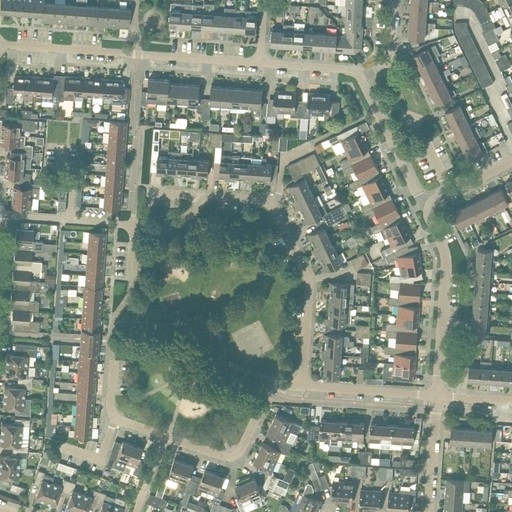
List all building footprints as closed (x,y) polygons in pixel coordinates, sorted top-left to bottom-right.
[(10,0),(0,0),(0,11),(10,12),(10,0)] [(21,0),(10,0),(10,12),(21,13),(21,0)] [(32,0),(21,0),(21,13),(31,14),(32,0)] [(43,0),(32,0),(31,14),(42,15),(42,21),(43,0)] [(43,0),(42,21),(53,22),(54,3),(43,2),(43,0)] [(482,2),(480,0),(472,0),(471,7),(474,11),(482,2)] [(511,11),(511,0),(502,5),(507,15),(511,11)] [(487,10),(482,2),(474,11),(477,16),(487,10)] [(65,4),(54,3),(53,22),(63,23),(65,4)] [(169,28),(180,28),(182,3),(171,3),(169,28)] [(192,4),(182,3),(180,28),(191,29),(191,27),(192,12),(192,4)] [(203,5),(202,28),(213,29),(214,12),(214,4),(204,3),(203,5)] [(76,5),(65,4),(63,23),(74,24),(76,5)] [(192,12),(191,27),(202,28),(203,11),(203,5),(192,4),(192,12)] [(86,5),(76,5),(74,24),(85,24),(86,5)] [(97,6),(86,5),(85,24),(96,25),(97,6)] [(347,5),(347,6),(346,16),(363,17),(364,6),(362,6),(362,7),(347,5)] [(411,5),(410,16),(426,17),(427,12),(431,12),(432,6),(411,5)] [(108,7),(97,6),(96,25),(107,26),(108,7)] [(119,8),(108,7),(107,26),(117,27),(119,8)] [(130,9),(119,8),(117,27),(128,28),(130,9)] [(236,9),(225,8),(223,30),(234,30),(235,15),(236,15),(236,9)] [(234,30),(234,32),(245,33),(246,16),(246,10),(236,9),(236,15),(235,15),(234,30)] [(246,16),(245,33),(256,34),(257,17),(257,11),(247,10),(246,16)] [(490,16),(487,10),(477,16),(479,21),(490,16)] [(490,16),(479,21),(482,27),(493,21),(496,20),(491,10),(488,12),(490,16)] [(225,12),(214,12),(213,29),(223,30),(225,12)] [(363,17),(346,16),(345,27),(347,27),(362,28),(363,17)] [(410,16),(409,27),(430,28),(431,23),(426,22),(426,17),(410,16)] [(496,27),(493,21),(482,27),(485,32),(496,27)] [(467,22),(455,22),(455,30),(455,31),(467,28),(467,22)] [(283,29),(282,46),(293,47),(294,29),(294,25),(283,24),(283,29)] [(362,28),(347,27),(347,32),(344,34),(358,50),(361,48),(362,28)] [(409,27),(408,38),(418,38),(425,39),(425,33),(430,34),(430,28),(409,27)] [(271,45),(282,46),(283,29),(272,28),(271,45)] [(467,28),(455,31),(459,39),(470,34),(467,28)] [(493,28),(485,32),(483,33),(485,39),(496,34),(493,28)] [(305,30),(294,29),(293,47),(303,47),(305,30)] [(315,31),(305,30),(303,47),(314,48),(315,33),(315,31)] [(314,48),(314,50),(325,51),(326,34),(315,33),(314,48)] [(337,34),(326,34),(325,51),(335,52),(337,36),(337,34)] [(358,50),(344,34),(342,36),(337,36),(335,52),(355,53),(358,50)] [(470,34),(459,39),(462,45),(473,40),(470,34)] [(499,40),(496,34),(485,39),(492,52),(497,49),(494,42),(499,40)] [(473,40),(462,45),(465,51),(476,46),(473,40)] [(427,44),(413,48),(416,53),(413,55),(418,65),(437,56),(440,54),(435,44),(429,47),(427,44)] [(479,52),(476,46),(465,51),(468,57),(479,52)] [(497,50),(497,49),(492,52),(498,65),(509,60),(506,54),(502,56),(498,49),(497,50)] [(482,58),(479,52),(468,57),(471,63),(482,58)] [(440,60),(437,56),(418,65),(423,74),(437,67),(435,63),(440,60)] [(485,64),(482,58),(471,63),(474,69),(485,64)] [(511,66),(509,60),(498,65),(501,71),(511,66)] [(488,70),(485,64),(474,69),(477,76),(488,70)] [(440,72),(437,67),(423,74),(428,84),(447,75),(444,70),(440,72)] [(491,76),(488,70),(477,76),(480,82),(491,76)] [(14,87),(7,87),(6,102),(13,102),(14,94),(23,94),(25,76),(15,75),(14,87)] [(449,80),(447,75),(428,84),(432,94),(447,87),(444,82),(449,80)] [(23,94),(23,99),(33,100),(34,77),(25,76),(23,94)] [(64,101),(64,99),(73,100),(75,77),(65,76),(65,87),(59,86),(58,101),(64,101)] [(494,83),(491,76),(480,82),(483,88),(494,83)] [(44,78),(34,77),(33,100),(42,100),(44,78)] [(83,96),(85,78),(75,77),(74,95),(83,96)] [(54,78),(44,78),(42,100),(53,101),(53,104),(57,104),(58,101),(59,86),(53,86),(54,78)] [(94,78),(85,78),(83,96),(93,96),(94,78)] [(104,79),(94,78),(93,96),(93,103),(102,103),(103,97),(104,79)] [(148,91),(142,91),(141,105),(147,105),(147,103),(157,104),(158,97),(159,79),(149,78),(148,91)] [(112,98),(113,80),(104,79),(103,97),(112,98)] [(159,79),(158,97),(157,104),(167,104),(167,101),(168,101),(169,83),(169,80),(159,79)] [(123,80),(113,80),(112,98),(112,104),(122,105),(122,103),(128,103),(130,88),(123,88),(123,80)] [(169,83),(168,101),(178,101),(179,84),(169,83)] [(189,84),(179,84),(178,101),(188,102),(189,84)] [(200,85),(189,84),(188,102),(188,107),(198,108),(197,112),(204,112),(205,98),(199,98),(200,85)] [(210,99),(205,98),(204,112),(210,113),(210,104),(220,105),(222,87),(211,86),(210,99)] [(232,87),(222,87),(220,105),(230,105),(232,87)] [(242,88),(232,87),(230,105),(241,106),(242,88)] [(449,92),(447,87),(432,94),(437,104),(452,97),(456,94),(454,89),(449,92)] [(252,89),(242,88),(241,106),(251,107),(252,89)] [(251,107),(250,115),(260,116),(260,117),(267,117),(267,115),(268,103),(262,103),(263,90),(252,89),(251,107)] [(273,104),(268,103),(267,115),(277,116),(277,112),(284,112),(285,91),(274,90),(273,104)] [(297,92),(285,91),(284,112),(290,113),(290,117),(300,118),(301,106),(301,105),(296,105),(297,92)] [(301,106),(300,118),(311,118),(311,114),(318,115),(319,94),(308,93),(307,106),(301,105),(301,106)] [(330,94),(319,94),(318,115),(324,115),(324,119),(337,120),(339,101),(332,101),(332,102),(330,102),(330,94)] [(460,104),(454,107),(445,111),(450,121),(469,112),(467,107),(462,109),(460,104)] [(471,117),(469,112),(450,121),(455,131),(469,124),(467,119),(471,117)] [(17,125),(2,123),(1,134),(20,135),(20,130),(37,131),(38,121),(17,119),(17,125)] [(110,121),(110,132),(126,133),(127,122),(110,121)] [(471,129),(469,124),(455,131),(459,141),(478,131),(476,126),(471,129)] [(357,133),(355,127),(329,139),(332,146),(341,141),(345,149),(364,140),(360,131),(357,133)] [(160,129),(154,128),(152,160),(157,160),(156,175),(161,175),(161,172),(167,173),(168,157),(158,156),(160,129)] [(82,135),(82,141),(85,141),(89,141),(89,137),(90,131),(83,130),(83,135),(82,135)] [(200,132),(190,131),(190,135),(190,141),(200,141),(200,132)] [(481,136),(478,131),(459,141),(464,150),(479,143),(476,138),(481,136)] [(126,133),(110,132),(109,143),(126,144),(126,133)] [(20,136),(1,134),(0,144),(15,145),(15,151),(32,152),(33,146),(25,145),(25,136),(20,136)] [(243,135),(243,142),(253,143),(253,140),(253,136),(243,135)] [(280,136),(279,150),(287,150),(288,137),(280,136)] [(349,158),(340,162),(343,169),(371,155),(369,156),(366,150),(368,149),(364,140),(345,149),(349,158)] [(126,144),(109,143),(108,153),(125,155),(126,144)] [(481,148),(479,143),(464,150),(469,160),(493,148),(491,145),(486,147),(485,146),(481,148)] [(7,156),(6,166),(25,168),(30,168),(31,158),(32,158),(32,152),(15,151),(12,151),(12,156),(7,156)] [(172,176),(177,176),(179,152),(168,151),(168,157),(167,173),(172,173),(172,176)] [(179,152),(177,176),(182,177),(182,174),(187,174),(189,152),(179,152)] [(194,153),(189,152),(187,174),(193,175),(192,178),(197,178),(198,159),(193,159),(194,153)] [(125,155),(108,153),(107,164),(124,166),(125,155)] [(309,155),(315,168),(316,168),(320,166),(314,153),(309,155)] [(221,155),(220,161),(220,167),(219,177),(225,177),(225,180),(230,180),(231,156),(221,155)] [(315,168),(309,155),(303,158),(309,171),(315,168)] [(376,170),(378,169),(371,155),(343,169),(346,175),(355,170),(359,178),(376,170)] [(231,156),(230,180),(234,181),(235,178),(240,178),(242,157),(231,156)] [(252,157),(242,157),(240,178),(245,179),(245,181),(250,182),(252,157)] [(252,157),(250,182),(255,182),(255,179),(260,180),(261,164),(252,163),(252,157)] [(261,164),(260,180),(266,180),(265,183),(271,183),(272,164),(266,164),(266,158),(262,158),(261,164)] [(298,161),(304,173),(309,171),(303,158),(298,161)] [(209,160),(198,159),(197,178),(202,178),(202,175),(208,176),(209,166),(209,160)] [(304,173),(298,161),(293,163),(299,176),(302,174),(304,173)] [(299,176),(293,163),(287,166),(293,178),(299,176)] [(124,166),(107,164),(106,175),(123,176),(124,166)] [(25,168),(6,166),(5,177),(20,178),(19,183),(30,184),(31,174),(24,173),(25,168)] [(322,182),(327,179),(320,166),(316,168),(322,182)] [(359,179),(350,183),(351,184),(353,189),(362,185),(366,193),(385,184),(381,175),(379,176),(376,171),(378,170),(359,179)] [(309,188),(302,174),(299,176),(293,178),(296,183),(286,188),(288,193),(291,191),(294,196),(309,188)] [(123,176),(106,175),(106,186),(122,187),(123,176)] [(30,184),(19,183),(29,184),(29,187),(14,186),(13,196),(32,198),(39,198),(40,185),(34,184),(30,184)] [(390,193),(385,184),(366,193),(370,202),(361,206),(364,212),(390,199),(387,194),(390,193)] [(59,194),(58,199),(66,200),(67,187),(59,186),(59,194)] [(122,187),(106,186),(105,197),(122,198),(122,187)] [(293,202),(295,206),(314,197),(309,188),(294,196),(296,200),(293,202)] [(502,188),(492,193),(501,212),(506,210),(504,205),(509,203),(502,188)] [(501,212),(492,193),(482,198),(489,212),(494,210),(496,215),(501,212)] [(319,195),(314,197),(295,206),(297,211),(300,209),(302,214),(323,204),(319,195)] [(32,198),(13,196),(12,207),(31,208),(32,198)] [(122,198),(105,197),(104,208),(121,209),(122,198)] [(399,213),(392,198),(390,199),(364,212),(367,219),(376,214),(380,222),(399,213)] [(489,212),(482,198),(472,203),(481,222),(486,219),(484,215),(489,212)] [(58,200),(58,210),(65,211),(66,200),(58,199),(58,200)] [(481,222),(472,203),(462,207),(469,222),(474,220),(476,224),(481,222)] [(327,213),(323,204),(302,214),(305,219),(302,220),(304,225),(314,220),(316,225),(333,217),(345,211),(343,205),(327,213)] [(469,222),(462,207),(452,212),(462,231),(467,229),(465,224),(469,222)] [(348,216),(345,211),(333,217),(335,222),(348,216)] [(380,222),(371,227),(372,228),(374,232),(374,233),(380,230),(384,239),(387,237),(406,228),(402,219),(400,220),(397,215),(380,222)] [(340,229),(349,225),(347,221),(338,226),(340,229)] [(352,225),(347,227),(352,236),(354,235),(354,236),(357,234),(352,225)] [(328,236),(324,226),(319,229),(305,236),(307,240),(310,239),(313,244),(328,236)] [(406,228),(387,237),(392,245),(382,250),(385,256),(407,246),(411,244),(408,238),(411,237),(406,228)] [(16,249),(31,250),(31,251),(42,252),(43,242),(32,241),(33,230),(16,229),(15,240),(17,240),(16,249)] [(70,230),(61,229),(60,241),(64,241),(64,235),(70,236),(70,230)] [(106,233),(89,231),(88,243),(105,244),(106,233)] [(333,245),(328,236),(313,244),(315,248),(312,250),(314,254),(333,245)] [(105,244),(88,243),(87,254),(104,255),(105,244)] [(337,254),(333,245),(314,254),(316,259),(319,257),(322,262),(337,254)] [(407,246),(385,256),(386,258),(387,260),(388,262),(398,258),(400,266),(420,262),(418,252),(416,253),(415,246),(408,247),(407,246)] [(478,248),(477,259),(491,260),(493,260),(494,255),(491,255),(492,249),(488,249),(478,248)] [(14,249),(13,260),(16,260),(15,269),(30,270),(30,271),(41,271),(41,270),(46,271),(46,264),(41,264),(41,262),(31,261),(31,251),(31,250),(16,249),(14,249)] [(67,252),(59,252),(59,263),(62,263),(63,257),(67,257),(67,252)] [(104,255),(87,254),(86,265),(103,266),(104,255)] [(342,264),(337,254),(322,262),(324,267),(321,268),(323,273),(342,264)] [(365,259),(363,254),(350,260),(353,265),(365,259)] [(368,264),(365,259),(353,265),(355,271),(368,264)] [(477,259),(476,270),(490,271),(492,272),(493,266),(491,266),(491,260),(477,259)] [(414,283),(413,280),(421,279),(419,272),(422,272),(420,262),(400,266),(401,275),(390,275),(390,281),(414,283)] [(103,266),(86,265),(86,275),(102,277),(103,266)] [(15,269),(13,269),(12,280),(14,280),(13,289),(34,291),(39,291),(40,281),(29,281),(30,270),(15,269)] [(490,271),(476,270),(475,281),(489,282),(491,282),(492,277),(490,277),(490,271)] [(86,275),(85,282),(85,286),(102,287),(102,277),(86,275)] [(421,284),(390,281),(389,288),(400,289),(399,298),(389,297),(389,298),(420,300),(421,284)] [(489,282),(475,281),(475,292),(489,293),(491,293),(491,288),(489,288),(489,282)] [(327,282),(327,287),(331,287),(330,293),(354,295),(355,284),(353,284),(348,283),(337,283),(327,282)] [(61,284),(57,284),(57,295),(60,295),(68,295),(68,289),(61,289),(61,284)] [(102,287),(85,286),(84,286),(83,297),(101,298),(102,287)] [(13,289),(11,289),(11,300),(13,300),(12,309),(29,311),(38,311),(38,301),(33,301),(34,291),(13,289)] [(489,293),(475,292),(474,303),(488,304),(490,304),(490,299),(488,298),(489,293)] [(354,295),(330,293),(330,298),(326,298),(326,303),(347,304),(353,304),(354,295)] [(101,298),(83,297),(82,308),(100,309),(101,298)] [(389,298),(388,305),(398,305),(398,315),(419,316),(419,306),(417,306),(417,300),(420,300),(399,298),(389,298)] [(353,305),(347,304),(326,303),(325,307),(329,308),(329,313),(350,315),(350,309),(353,309),(353,305)] [(474,303),(473,313),(487,314),(489,314),(489,309),(487,309),(488,304),(474,303)] [(100,309),(82,308),(82,318),(99,319),(100,309)] [(29,311),(12,309),(11,320),(13,320),(13,330),(38,332),(39,322),(28,321),(29,311)] [(325,318),(324,323),(350,325),(351,315),(350,315),(329,313),(328,318),(325,318)] [(487,314),(473,313),(472,324),(488,325),(489,320),(487,320),(487,314)] [(419,316),(398,315),(397,324),(387,323),(386,330),(417,332),(415,332),(415,326),(418,326),(419,316)] [(99,319),(82,318),(81,330),(98,331),(99,319)] [(472,324),(471,335),(481,336),(487,336),(488,331),(486,331),(486,325),(472,324)] [(98,331),(81,330),(80,340),(79,349),(97,351),(98,341),(98,331)] [(417,332),(386,330),(386,331),(382,330),(382,336),(386,336),(386,337),(390,337),(389,346),(385,346),(416,348),(417,332)] [(324,333),(323,338),(326,338),(326,344),(342,345),(353,346),(354,341),(349,341),(349,335),(342,334),(334,334),(324,333)] [(268,356),(268,339),(238,339),(238,353),(245,353),(245,356),(268,356)] [(35,345),(15,344),(14,352),(16,352),(16,354),(7,354),(6,364),(29,366),(30,356),(34,356),(35,345)] [(322,354),(341,355),(342,345),(326,344),(325,349),(322,349),(322,354)] [(416,348),(385,346),(384,353),(395,354),(394,363),(415,365),(416,355),(413,354),(414,348),(416,349),(416,348)] [(97,351),(79,349),(79,362),(96,363),(97,351)] [(341,355),(322,354),(322,359),(325,359),(324,364),(340,365),(341,355)] [(96,363),(79,362),(78,373),(95,374),(96,363)] [(414,374),(415,365),(394,363),(393,372),(383,372),(383,379),(411,381),(412,374),(414,374)] [(29,366),(6,364),(5,375),(18,376),(17,381),(32,382),(33,376),(29,376),(29,366)] [(321,369),(321,374),(326,375),(328,375),(327,380),(339,381),(339,376),(340,365),(329,365),(324,364),(324,369),(321,369)] [(468,380),(479,381),(480,365),(475,364),(475,367),(469,366),(468,380)] [(481,365),(480,365),(479,381),(490,382),(491,366),(486,365),(486,367),(480,367),(481,365)] [(491,366),(490,382),(501,383),(502,366),(497,366),(497,368),(491,368),(491,366)] [(502,366),(501,383),(511,383),(511,375),(511,367),(508,367),(507,369),(502,369),(502,366)] [(95,374),(78,373),(77,384),(95,385),(95,374)] [(32,382),(17,381),(17,387),(4,386),(3,396),(24,398),(24,388),(32,389),(32,382)] [(95,385),(77,384),(76,394),(77,394),(94,395),(95,385)] [(94,395),(77,394),(76,406),(93,407),(94,395)] [(24,398),(3,396),(3,407),(15,408),(15,414),(30,415),(30,408),(30,398),(24,398)] [(93,407),(76,406),(75,416),(92,417),(93,407)] [(276,414),(272,423),(297,434),(301,425),(295,422),(276,414)] [(92,417),(75,416),(75,426),(91,427),(92,417)] [(314,426),(313,440),(325,441),(325,437),(330,438),(332,418),(327,417),(327,420),(321,420),(320,426),(314,426)] [(2,423),(1,434),(21,435),(22,425),(29,426),(30,419),(15,418),(14,424),(2,423)] [(337,418),(332,418),(330,438),(330,445),(341,445),(343,421),(337,421),(337,418)] [(348,421),(343,421),(341,445),(351,446),(351,439),(352,439),(354,419),(348,419),(348,421)] [(359,419),(354,419),(352,439),(363,440),(364,423),(358,422),(359,419)] [(371,423),(370,433),(370,441),(381,442),(382,421),(377,421),(377,424),(371,423)] [(381,442),(380,447),(391,448),(391,442),(393,425),(387,424),(387,422),(382,421),(381,442)] [(398,425),(393,425),(391,442),(402,443),(404,423),(399,422),(398,425)] [(290,432),(272,423),(267,433),(280,438),(277,443),(290,449),(297,435),(290,432)] [(404,423),(402,443),(412,444),(411,449),(413,449),(419,449),(420,430),(414,429),(415,426),(409,426),(409,423),(404,423)] [(51,424),(46,424),(46,435),(54,436),(55,425),(51,424)] [(91,427),(75,426),(74,437),(91,438),(91,427)] [(456,449),(460,450),(462,428),(451,427),(450,442),(457,443),(456,449)] [(472,429),(462,428),(460,450),(464,450),(464,443),(471,444),(472,429)] [(482,429),(472,429),(471,444),(477,444),(477,451),(480,451),(482,429)] [(492,430),(482,429),(480,451),(484,451),(485,445),(491,445),(492,440),(492,430)] [(21,435),(1,434),(0,444),(13,445),(12,451),(27,452),(28,446),(20,445),(21,435)] [(111,451),(106,464),(108,465),(114,467),(123,470),(125,463),(132,444),(122,441),(118,454),(112,452),(111,451)] [(263,443),(258,452),(277,461),(281,452),(287,455),(290,449),(277,443),(275,448),(263,443)] [(142,448),(132,444),(125,463),(135,467),(132,474),(138,476),(143,462),(137,461),(142,448)] [(27,452),(12,451),(12,456),(0,455),(0,466),(19,468),(19,458),(27,458),(27,452)] [(277,461),(258,452),(254,462),(264,466),(262,469),(271,473),(277,461)] [(164,470),(160,483),(166,485),(168,478),(177,482),(184,462),(174,459),(170,472),(164,470)] [(194,466),(184,462),(177,482),(175,488),(190,494),(195,481),(190,479),(194,466)] [(68,465),(66,471),(72,473),(74,467),(68,465)] [(359,465),(351,465),(351,476),(358,476),(359,465)] [(366,466),(359,465),(358,476),(365,477),(366,466)] [(19,468),(0,466),(0,476),(18,478),(19,468)] [(200,482),(195,481),(190,494),(198,496),(198,494),(201,494),(202,490),(208,492),(215,473),(205,469),(200,482)] [(36,475),(33,484),(39,486),(35,498),(45,502),(51,483),(53,477),(44,474),(44,472),(38,470),(36,475)] [(225,476),(215,473),(208,492),(214,494),(213,503),(219,505),(216,511),(223,511),(226,506),(220,504),(224,492),(220,491),(225,476)] [(324,474),(318,477),(323,489),(329,487),(324,474)] [(335,476),(334,481),(333,481),(331,501),(342,502),(343,482),(338,481),(339,477),(335,476)] [(290,483),(279,477),(276,484),(287,489),(290,483)] [(323,489),(318,477),(312,479),(316,491),(323,489)] [(255,478),(245,482),(253,501),(256,507),(265,503),(263,497),(266,495),(262,486),(259,488),(255,478)] [(61,486),(51,483),(45,502),(55,505),(59,493),(64,495),(69,481),(63,479),(61,486)] [(469,480),(464,480),(447,479),(446,490),(469,491),(469,480)] [(75,483),(69,481),(64,495),(69,497),(65,509),(73,511),(75,511),(82,493),(73,490),(75,483)] [(253,501),(245,482),(235,487),(241,499),(236,501),(240,510),(241,511),(244,511),(246,511),(244,505),(253,501)] [(353,482),(343,482),(342,502),(352,503),(353,493),(353,482)] [(12,483),(9,490),(24,494),(26,488),(12,483)] [(287,489),(276,484),(273,490),(285,496),(287,489)] [(400,489),(400,492),(399,492),(397,511),(408,511),(409,504),(415,505),(416,490),(400,489)] [(91,497),(82,493),(75,511),(86,511),(90,504),(95,506),(100,492),(94,490),(91,497)] [(361,490),(360,500),(359,510),(370,511),(371,490),(361,490)] [(381,491),(371,490),(370,511),(380,511),(381,491)] [(463,491),(446,490),(445,501),(462,502),(463,491)] [(294,501),(300,503),(300,504),(318,511),(323,503),(298,491),(294,501)] [(106,494),(100,492),(95,506),(100,508),(98,511),(109,511),(113,504),(103,501),(106,494)] [(387,511),(397,511),(399,492),(389,492),(387,511)] [(164,506),(167,500),(150,494),(147,502),(158,506),(159,504),(164,506)] [(113,504),(109,511),(127,511),(131,502),(115,497),(113,504)] [(461,511),(462,502),(445,501),(444,511),(449,511),(461,511)]
